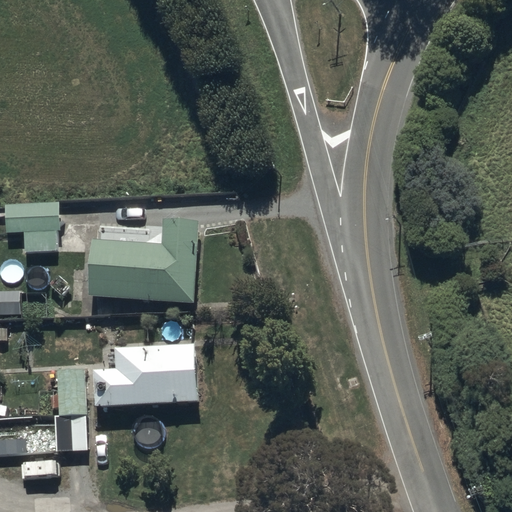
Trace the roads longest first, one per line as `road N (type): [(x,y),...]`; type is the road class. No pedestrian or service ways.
road 1 (unclassified): [(377,327),(266,0)]
road 2 (unclassified): [(377,327),(365,175),(373,126),(422,7)]
road 3 (unclassified): [(377,327),(436,511)]
